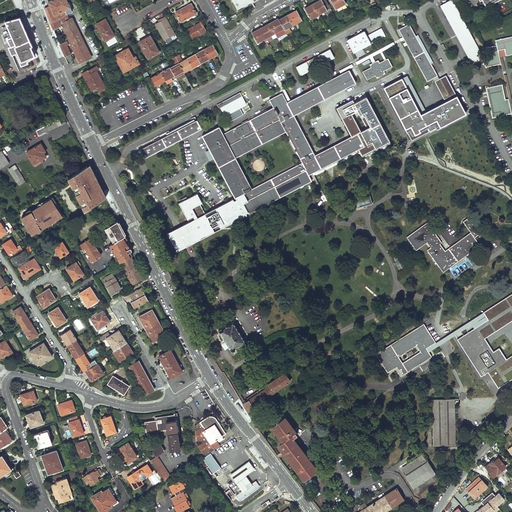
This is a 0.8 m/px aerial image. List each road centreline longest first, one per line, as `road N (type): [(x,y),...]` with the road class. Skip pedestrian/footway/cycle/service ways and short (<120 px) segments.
road 1 (secondary): [(92,144),(209,377)]
road 2 (unknown): [(397,293),(376,229),(340,208),(204,261)]
road 3 (residential): [(224,42),(229,59),(214,86),(92,144)]
road 4 (residential): [(0,493),(25,511),(41,496),(7,379)]
road 5 (unknown): [(423,160),(395,149),(339,35)]
road 6 (secondary): [(209,377),(288,482)]
road 7 (residential): [(436,511),(511,419)]
